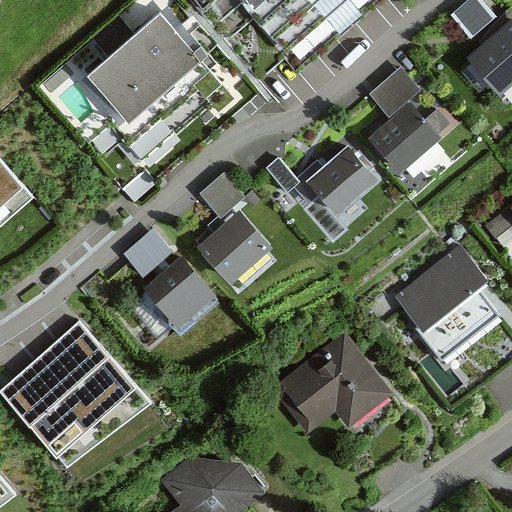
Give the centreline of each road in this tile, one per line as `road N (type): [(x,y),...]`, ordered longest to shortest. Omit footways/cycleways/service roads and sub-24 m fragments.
road 1 (residential): [(438,0),(299,116),(254,129),(217,152),(41,309),(0,335)]
road 2 (residential): [(403,511),(511,435)]
